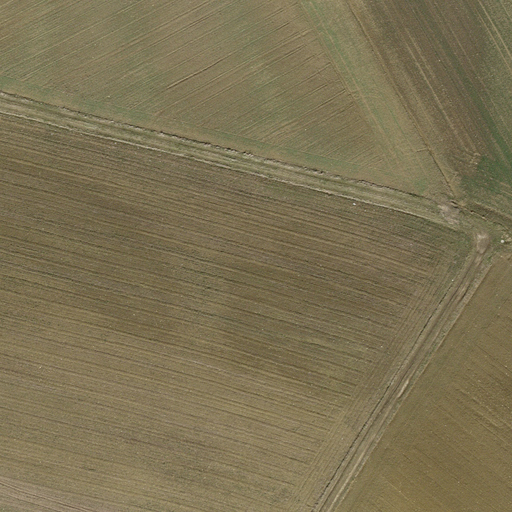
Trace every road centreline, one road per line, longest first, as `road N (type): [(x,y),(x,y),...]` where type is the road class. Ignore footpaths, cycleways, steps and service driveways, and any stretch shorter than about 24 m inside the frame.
road 1 (track): [(0,96),(496,228)]
road 2 (track): [(324,511),(496,228),(511,239)]
